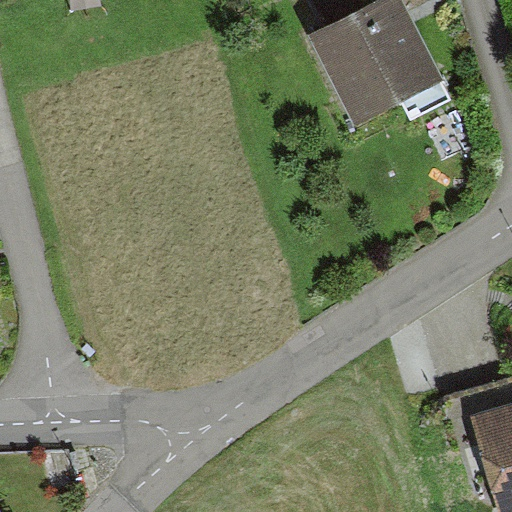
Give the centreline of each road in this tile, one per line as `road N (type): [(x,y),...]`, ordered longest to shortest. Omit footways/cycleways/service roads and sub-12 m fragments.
road 1 (unclassified): [(511,225),(184,446)]
road 2 (residential): [(55,420),(44,321),(0,148)]
road 3 (residential): [(184,446),(138,420),(55,420)]
